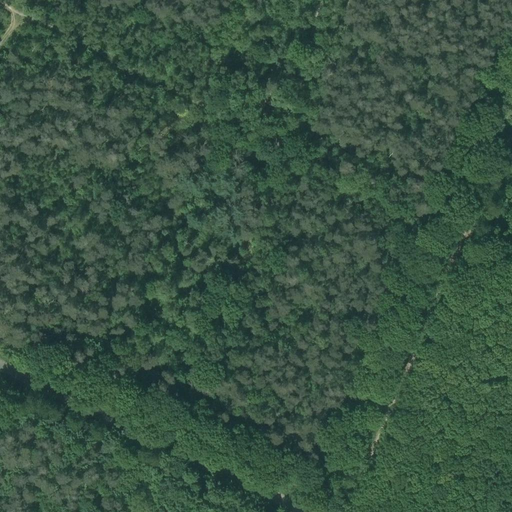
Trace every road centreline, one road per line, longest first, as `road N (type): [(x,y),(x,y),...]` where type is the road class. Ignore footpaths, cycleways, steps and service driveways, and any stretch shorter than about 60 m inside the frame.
road 1 (track): [(349,511),(511,140)]
road 2 (unclassified): [(304,511),(0,365)]
road 3 (track): [(21,14),(280,134)]
road 4 (track): [(280,134),(511,248)]
